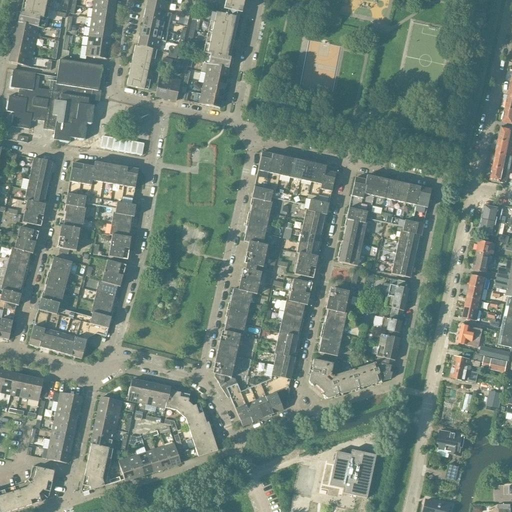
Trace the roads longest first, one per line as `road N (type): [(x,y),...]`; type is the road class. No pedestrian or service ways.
road 1 (residential): [(321,409),(395,387),(439,181),(347,162)]
road 2 (residential): [(407,511),(471,187)]
road 3 (residential): [(199,380),(252,140)]
road 4 (residential): [(300,388),(347,162)]
road 5 (residential): [(14,354),(61,154)]
road 6 (residential): [(149,164),(110,358)]
road 7 (residential): [(471,187),(511,0)]
road 8 (residential): [(55,508),(236,449)]
road 9 (residential): [(158,108),(118,99),(130,0)]
road 10 (residential): [(55,508),(73,471),(94,374)]
road 11 (residential): [(234,123),(260,5)]
